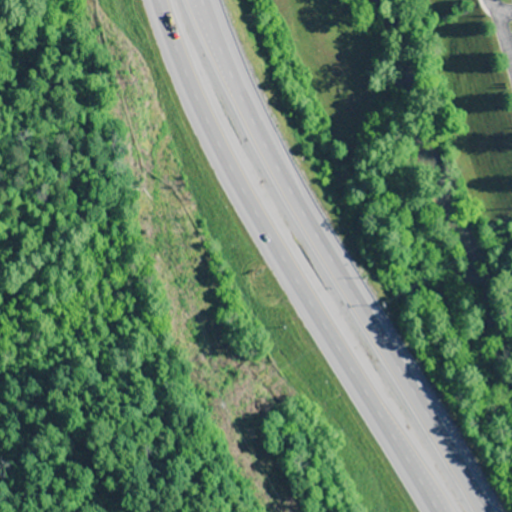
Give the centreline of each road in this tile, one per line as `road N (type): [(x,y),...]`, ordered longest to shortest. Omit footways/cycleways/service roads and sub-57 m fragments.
road 1 (trunk): [(155,0),(238,189),(431,511)]
road 2 (trunk): [(472,511),(273,173),(197,0)]
